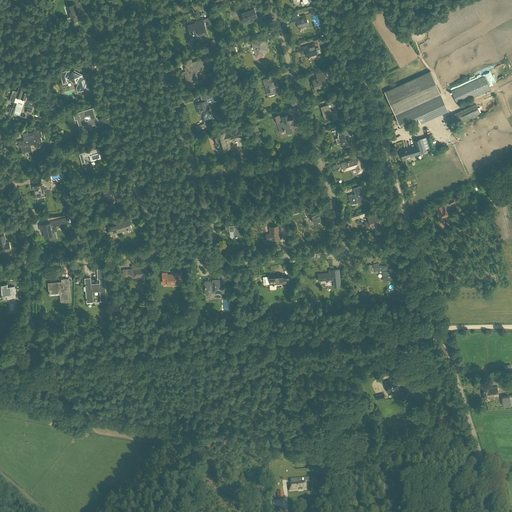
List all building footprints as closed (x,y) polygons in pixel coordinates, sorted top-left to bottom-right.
[(75,4),(67,6),(70,16),(71,21),(71,22),(80,19),(77,9),(83,7),(82,2),(80,2),(79,0),(74,0),(75,4)] [(135,0),(129,4),(133,9),(139,4),(136,0),(135,0)] [(239,7),(245,23),(258,19),(252,3),(239,7)] [(305,15),(290,20),(292,25),(297,23),(298,28),(308,25),(305,15)] [(195,23),(187,26),(190,34),(197,32),(198,35),(207,33),(204,26),(211,24),(209,18),(194,22),(195,23)] [(328,36),(318,39),(320,44),(329,41),(328,36)] [(251,42),(256,56),(262,54),(262,52),(268,50),(264,38),(251,42)] [(314,44),(299,49),(300,54),(305,52),(307,57),(317,54),(314,44)] [(191,59),(183,61),(185,67),(184,68),(186,74),(184,74),(186,80),(188,80),(189,84),(198,82),(196,76),(194,76),(192,72),(205,68),(202,58),(192,62),(191,59)] [(61,77),(63,84),(67,82),(69,78),(72,80),(73,84),(76,83),(76,82),(79,83),(78,85),(79,88),(80,91),(88,88),(86,81),(85,82),(85,80),(85,79),(79,76),(78,73),(76,72),(75,74),(69,70),(69,72),(67,72),(67,71),(61,73),(63,77),(61,77)] [(312,80),(315,88),(327,85),(325,78),(327,77),(325,71),(320,73),(320,72),(316,74),(317,78),(312,80)] [(430,71),(384,92),(395,115),(440,94),(430,71)] [(486,81),(492,78),(489,71),(483,74),(486,81)] [(263,80),(268,95),(274,93),(274,90),(279,88),(276,76),(263,80)] [(451,91),(457,105),(490,90),(484,76),(451,91)] [(9,113),(14,115),(14,114),(25,117),(27,111),(31,113),(35,100),(31,99),(32,96),(27,95),(29,90),(19,87),(18,92),(13,90),(10,101),(14,102),(13,107),(11,107),(9,113)] [(202,102),(195,104),(198,114),(203,112),(202,111),(209,109),(207,100),(212,99),(211,94),(205,96),(206,101),(202,102)] [(395,115),(399,124),(417,116),(421,123),(448,110),(440,94),(395,115)] [(321,107),(324,116),(331,114),(333,120),(339,119),(334,104),(338,103),(337,99),(327,102),(328,105),(321,107)] [(449,116),(454,127),(480,115),(475,104),(449,116)] [(73,114),(75,121),(78,120),(80,127),(82,126),(83,129),(95,125),(96,127),(103,125),(101,118),(96,120),(93,108),(73,114)] [(279,115),(274,116),(276,123),(277,123),(279,130),(285,129),(286,133),(287,133),(291,132),(292,132),(291,128),(295,126),(293,117),(288,119),(287,114),(281,116),(281,117),(280,117),(279,115)] [(339,138),(336,139),(337,143),(342,142),(344,141),(345,145),(345,147),(351,145),(350,142),(348,136),(353,135),(351,127),(348,127),(337,131),(339,138)] [(24,140),(17,141),(19,148),(21,147),(22,152),(32,150),(30,145),(42,142),(41,137),(42,137),(40,129),(34,131),(34,133),(28,134),(28,132),(22,134),(24,140)] [(213,136),(217,150),(229,146),(227,140),(241,136),(239,129),(225,133),(225,132),(213,136)] [(400,151),(402,159),(410,156),(410,157),(423,153),(423,151),(432,148),(428,137),(414,141),(416,145),(407,148),(407,149),(400,151)] [(91,150),(79,154),(82,164),(85,163),(83,157),(89,155),(91,161),(100,158),(97,149),(91,150)] [(341,164),(344,171),(356,167),(358,173),(364,172),(359,158),(364,157),(363,154),(353,157),(354,160),(341,164)] [(33,186),(35,195),(43,193),(43,194),(51,192),(49,181),(50,181),(49,176),(41,178),(42,184),(33,186)] [(355,194),(348,196),(350,204),(357,202),(358,204),(366,201),(361,186),(357,187),(358,190),(354,191),(355,194)] [(103,192),(105,198),(112,195),(113,201),(122,198),(118,187),(110,189),(110,190),(103,192)] [(440,205),(436,207),(438,210),(437,210),(439,214),(439,215),(440,217),(441,217),(441,218),(451,213),(448,209),(446,203),(445,203),(440,205)] [(306,212),(307,217),(309,217),(310,215),(311,215),(314,222),(313,222),(314,223),(315,223),(315,222),(317,221),(318,223),(320,222),(321,222),(321,221),(320,217),(320,216),(320,214),(319,214),(318,213),(324,211),(323,207),(306,212)] [(365,222),(368,230),(372,229),(370,224),(376,222),(378,227),(382,225),(378,213),(367,217),(369,221),(365,222)] [(50,223),(39,226),(41,231),(44,230),(46,238),(50,238),(53,237),(53,234),(51,228),(70,224),(68,218),(50,222),(50,223)] [(131,219),(107,226),(110,234),(132,228),(130,224),(132,223),(131,219)] [(225,223),(226,229),(229,229),(229,231),(233,231),(234,237),(236,237),(236,238),(237,237),(242,236),(240,221),(225,223)] [(270,234),(265,235),(266,240),(269,240),(279,239),(279,233),(278,230),(281,229),(284,229),(283,222),(278,223),(278,226),(269,227),(270,234)] [(0,252),(11,250),(9,242),(6,243),(4,235),(0,235),(0,252)] [(378,263),(373,264),(374,270),(378,270),(378,274),(383,273),(383,281),(396,280),(395,269),(388,270),(387,265),(379,266),(378,263)] [(133,269),(123,269),(123,275),(133,275),(133,277),(140,277),(142,277),(143,280),(148,280),(147,267),(132,268),(133,269)] [(84,278),(86,303),(93,302),(92,290),(100,289),(101,301),(106,301),(104,269),(97,269),(98,280),(100,279),(100,283),(91,284),(90,278),(84,278)] [(318,275),(318,281),(334,279),(334,287),(340,287),(339,270),(329,270),(329,274),(318,275)] [(162,273),(163,282),(167,282),(167,285),(172,285),(172,282),(178,281),(178,284),(182,284),(182,272),(177,272),(177,274),(167,274),(167,273),(162,273)] [(205,287),(205,288),(205,293),(206,293),(206,295),(207,296),(210,296),(211,295),(211,293),(213,293),(213,292),(223,292),(223,280),(225,280),(225,272),(218,272),(218,280),(213,280),(213,282),(205,282),(205,287)] [(264,276),(263,277),(264,277),(264,284),(265,284),(269,284),(269,285),(276,284),(284,284),(284,286),(290,286),(289,276),(283,276),(283,275),(268,276),(264,277),(264,276)] [(49,291),(48,292),(48,294),(50,294),(50,292),(60,292),(61,302),(64,301),(70,301),(69,286),(68,281),(68,279),(62,280),(62,282),(48,283),(49,291)] [(0,284),(0,295),(7,295),(8,298),(15,298),(14,287),(7,287),(7,285),(0,284)] [(511,371),(502,373),(503,379),(511,377),(511,371)] [(385,382),(387,393),(399,390),(396,379),(385,382)] [(483,389),(484,400),(489,399),(489,398),(498,397),(497,387),(488,388),(483,389)] [(502,397),(501,397),(503,406),(511,405),(511,394),(502,396),(502,397)] [(70,421),(79,423),(81,415),(69,413),(68,419),(71,419),(70,421)] [(303,482),(289,483),(290,490),(304,489),(303,482)]
